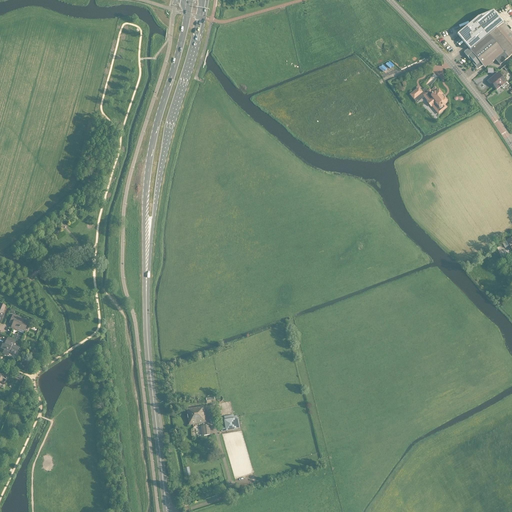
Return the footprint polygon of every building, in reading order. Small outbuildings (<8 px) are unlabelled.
[(493,11),(477,18),(458,34),(469,48),(474,45),(475,47),(489,36),(489,35),(504,23),(493,11)] [(469,48),(465,52),(473,62),(478,68),(482,65),(490,59),(492,62),(495,60),(500,65),(511,54),(511,33),(504,23),(489,35),(489,36),(475,47),(474,45),(469,48)] [(498,73),(489,81),(497,90),(506,82),(498,73)] [(425,92),(422,88),(414,94),(417,98),(425,92)] [(427,102),(431,106),(432,106),(438,114),(446,108),(444,105),(447,103),(446,102),(447,101),(444,98),(444,99),(441,96),(442,95),(439,91),(438,92),(435,88),(431,92),(429,90),(423,95),(428,101),(427,102)] [(509,246),(511,250),(511,237),(506,241),(502,244),(505,248),(509,246)] [(23,334),(26,325),(28,321),(20,318),(12,315),(8,323),(12,324),(10,328),(23,334)] [(0,348),(3,350),(2,353),(7,356),(9,352),(15,355),(18,348),(13,346),(16,340),(7,337),(3,345),(2,344),(0,348)] [(204,411),(203,407),(186,409),(189,425),(202,423),(204,436),(210,435),(209,425),(206,425),(204,411)] [(225,427),(220,428),(221,432),(236,429),(234,419),(224,421),(225,427)]
